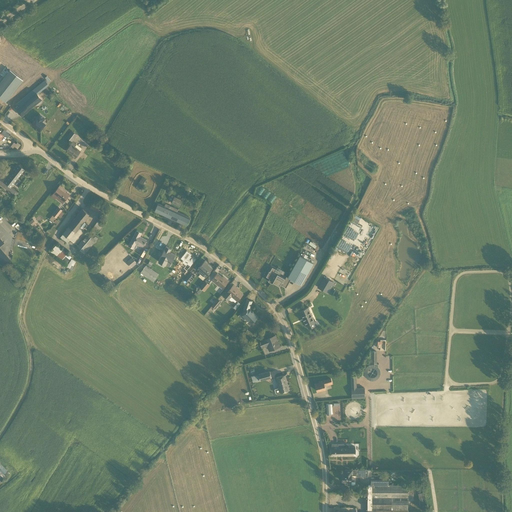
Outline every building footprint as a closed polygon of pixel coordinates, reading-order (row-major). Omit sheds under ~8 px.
[(40,78),(31,84),(33,87),(42,81),(40,78)] [(16,109),(22,116),(42,99),(37,94),(48,84),(43,79),(27,94),(29,96),(26,99),(24,96),(17,102),(20,106),(16,109)] [(0,96),(2,98),(9,88),(6,86),(0,96)] [(40,113),(31,125),(40,131),(46,123),(43,121),(45,118),(40,113)] [(0,133),(0,140),(4,136),(6,138),(9,134),(3,130),(0,133)] [(66,137),(72,141),(77,134),(72,130),(66,137)] [(102,137),(97,133),(92,139),(97,143),(102,137)] [(66,150),(75,157),(82,149),(73,141),(66,150)] [(11,186),(24,169),(18,164),(10,174),(6,170),(0,177),(0,184),(7,190),(8,189),(15,195),(17,191),(11,186)] [(141,177),(135,187),(141,191),(147,181),(141,177)] [(64,188),(60,185),(51,196),(55,199),(56,198),(62,203),(69,194),(63,189),(64,188)] [(182,201),(174,197),(171,203),(179,207),(182,201)] [(107,208),(89,202),(87,207),(105,214),(107,208)] [(165,204),(164,206),(158,203),(154,211),(186,226),(190,218),(177,212),(178,210),(165,204)] [(62,210),(58,207),(50,219),(53,221),(62,210)] [(83,209),(60,238),(67,243),(70,239),(74,243),(84,230),(82,229),(86,223),(84,222),(90,215),(83,209)] [(355,220),(351,218),(346,226),(350,228),(355,220)] [(105,224),(98,220),(91,230),(98,234),(105,224)] [(136,231),(128,246),(133,249),(135,244),(142,248),(146,240),(139,236),(141,233),(136,231)] [(343,233),(325,264),(331,267),(349,236),(343,233)] [(0,234),(0,257),(4,262),(12,256),(2,244),(6,241),(0,234)] [(76,247),(84,254),(97,238),(93,234),(91,236),(88,234),(82,241),(81,240),(76,247)] [(317,246),(310,242),(309,244),(315,249),(315,250),(317,251),(318,249),(316,248),(317,246)] [(310,246),(306,244),(304,247),(313,252),(314,250),(310,248),(311,248),(310,247),(310,246)] [(56,245),(51,250),(62,261),(68,255),(56,245)] [(171,249),(166,246),(158,262),(163,264),(163,263),(170,266),(175,255),(170,252),(171,249)] [(268,281),(272,284),(273,283),(279,286),(280,285),(286,288),(291,279),(301,285),(313,263),(312,263),(313,261),(307,257),(309,254),(304,251),(301,257),(300,256),(287,277),(286,276),(285,278),(278,274),(278,273),(275,271),(276,270),(272,267),(266,277),(269,279),(268,281)] [(132,257),(126,263),(131,268),(137,263),(132,257)] [(74,269),(77,262),(71,259),(68,267),(74,269)] [(204,261),(196,270),(200,273),(198,276),(203,280),(205,277),(204,276),(212,267),(204,261)] [(159,273),(145,265),(140,272),(153,282),(159,273)] [(334,279),(338,275),(334,270),(330,274),(334,279)] [(193,276),(189,273),(184,280),(188,283),(193,276)] [(215,282),(214,283),(222,289),(228,281),(224,277),(223,278),(217,273),(212,279),(215,282)] [(323,277),(317,287),(328,294),(334,283),(323,277)] [(200,288),(204,292),(210,285),(206,282),(200,288)] [(238,289),(233,285),(223,297),(228,300),(229,300),(235,303),(243,294),(237,290),(238,289)] [(221,301),(218,299),(211,307),(215,309),(221,301)] [(245,319),(250,324),(259,316),(250,308),(252,301),(246,299),(243,310),(239,314),(244,320),(245,319)] [(308,307),(299,311),(305,326),(307,325),(308,329),(315,326),(313,322),(315,322),(308,307)] [(275,335),(259,342),(261,348),(267,346),(269,351),(279,347),(276,341),(277,340),(275,335)] [(270,371),(251,376),(252,383),(272,378),(270,371)] [(276,377),(280,392),(289,390),(285,375),(276,377)] [(357,376),(350,376),(351,399),(365,398),(365,388),(357,388),(357,376)] [(336,377),(319,382),(319,383),(315,384),(317,391),(325,389),(325,386),(337,382),(336,377)] [(354,455),(354,447),(338,447),(338,444),(331,444),(331,447),(330,447),(330,455),(354,455)] [(345,481),(345,485),(355,485),(355,477),(371,477),(371,470),(344,469),(344,473),(342,473),(342,481),(345,481)] [(408,511),(409,501),(413,501),(413,486),(389,486),(389,481),(371,481),(371,485),(368,485),(367,511),(408,511)] [(420,509),(426,508),(423,493),(416,494),(420,509)]
